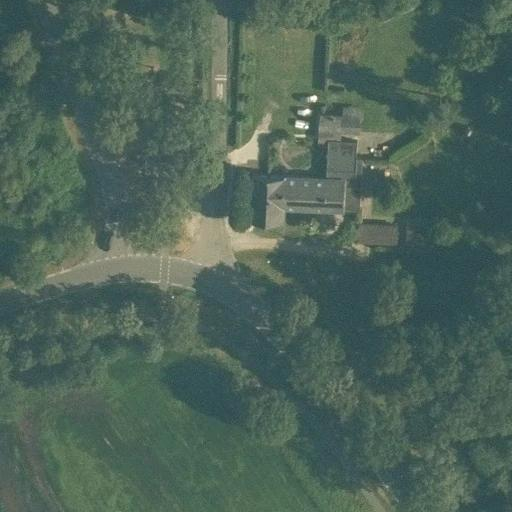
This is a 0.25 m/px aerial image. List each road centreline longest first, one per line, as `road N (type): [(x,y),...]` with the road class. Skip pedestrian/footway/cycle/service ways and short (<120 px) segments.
road 1 (secondary): [(419,511),(266,324),(202,279)]
road 2 (track): [(214,246),(252,241),(511,273)]
road 3 (tertiary): [(126,268),(116,194),(41,0)]
road 4 (unclassified): [(202,279),(214,246),(221,0)]
road 5 (secondary): [(0,306),(126,268)]
